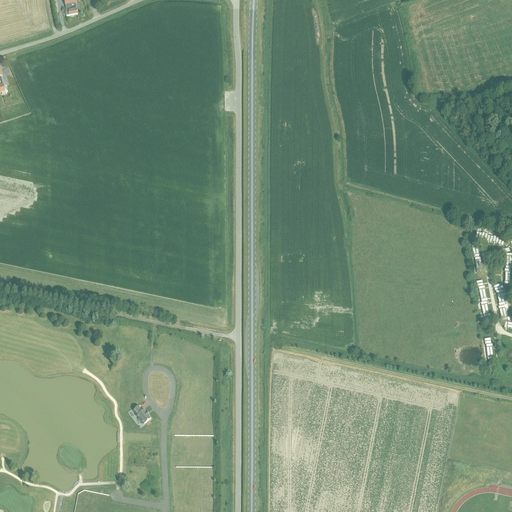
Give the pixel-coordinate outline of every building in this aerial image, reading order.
[(75,3),(65,5),(66,9),(66,12),(65,12),(66,16),(77,14),(76,10),(77,10),(75,3)] [(501,290),(496,292),(496,294),(497,294),(498,299),(504,298),(502,290),(501,290)] [(485,294),(480,295),(481,303),(487,302),(488,302),(487,299),(485,294)] [(138,407),(133,411),(137,415),(136,416),(139,419),(138,420),(140,422),(141,422),(143,425),(150,419),(149,417),(145,412),(143,410),(142,411),(138,407)] [(189,441),(183,441),(183,444),(182,444),(182,448),(180,448),(180,453),(182,453),(182,456),(185,457),(189,457),(190,457),(190,453),(189,453),(189,449),(190,449),(191,445),(189,445),(189,441)]
